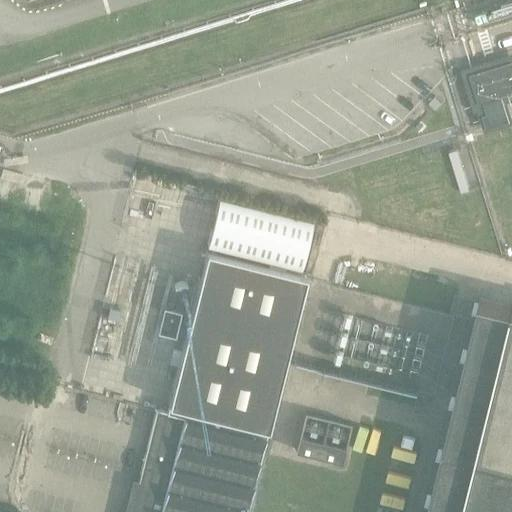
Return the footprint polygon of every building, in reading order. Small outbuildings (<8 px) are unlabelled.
[(511,60),(470,73),(478,102),(484,101),(487,114),(483,115),(486,128),(510,120),(502,95),(511,92),(511,60)] [(218,198),(207,245),(269,260),(268,264),(284,268),(285,264),(301,268),(313,221),(218,198)] [(246,511),(305,273),(284,268),(268,264),(206,249),(166,411),(156,409),(130,511),(246,511)] [(511,511),(511,303),(511,304),(511,308),(478,300),(460,372),(425,511),(511,511)] [(157,333),(175,337),(181,312),(164,307),(157,333)] [(303,412),(297,436),(344,447),(350,423),(303,412)] [(344,447),(297,436),(294,451),(340,462),(344,447)]
